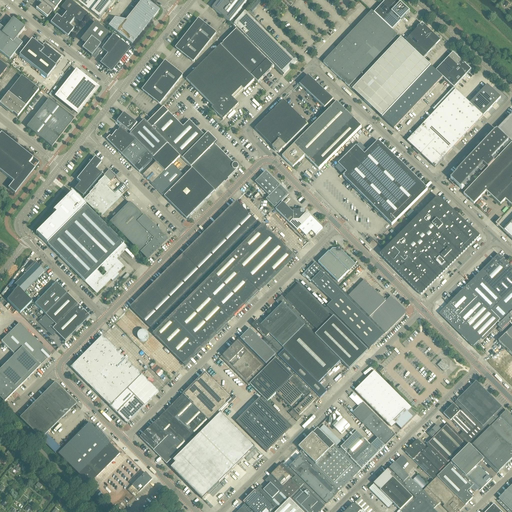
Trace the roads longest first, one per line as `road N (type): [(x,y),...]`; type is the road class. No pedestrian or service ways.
road 1 (unclassified): [(124,440),(338,227)]
road 2 (unclassified): [(221,511),(422,310)]
road 3 (unclassified): [(332,511),(478,366)]
road 4 (unclassified): [(436,182),(312,66)]
road 5 (unclassified): [(122,90),(5,0)]
road 6 (unclassified): [(188,235),(87,134)]
road 7 (tertiary): [(511,88),(418,0)]
road 8 (unclassified): [(265,160),(246,131),(312,66)]
